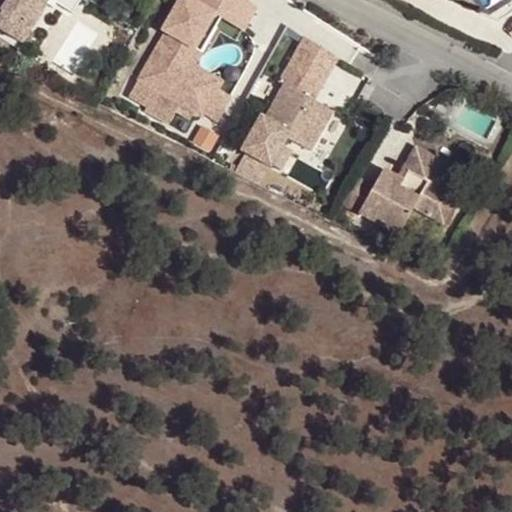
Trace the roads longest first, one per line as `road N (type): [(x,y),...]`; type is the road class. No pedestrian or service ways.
road 1 (residential): [(511,86),(329,0)]
road 2 (unknown): [(424,45),(346,178)]
